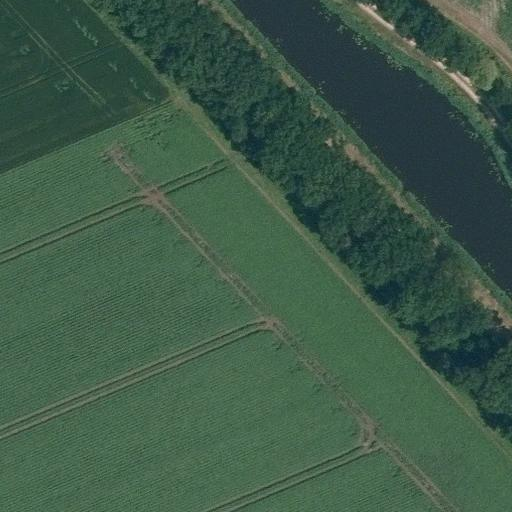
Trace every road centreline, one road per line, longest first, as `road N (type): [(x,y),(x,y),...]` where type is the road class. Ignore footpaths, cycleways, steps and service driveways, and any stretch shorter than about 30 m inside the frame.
road 1 (track): [(184,0),(511,353)]
road 2 (track): [(511,139),(366,0)]
